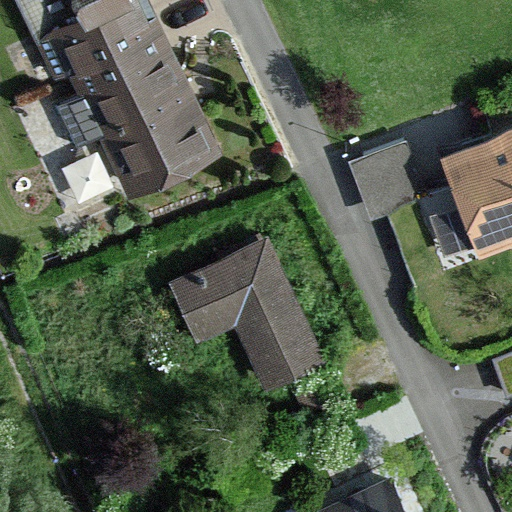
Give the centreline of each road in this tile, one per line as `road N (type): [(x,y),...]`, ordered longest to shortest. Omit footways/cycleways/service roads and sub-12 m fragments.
road 1 (residential): [(237,0),(481,511)]
road 2 (track): [(0,331),(86,511)]
